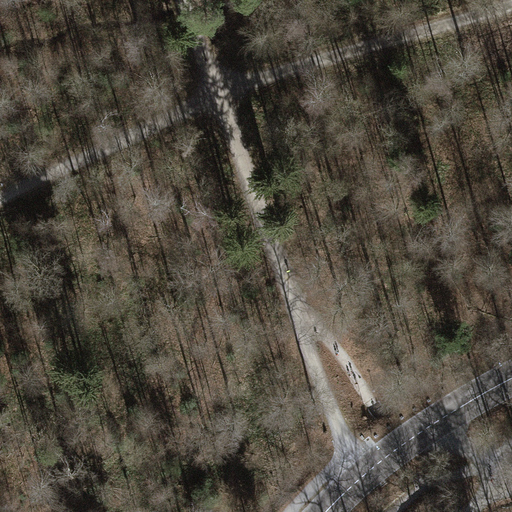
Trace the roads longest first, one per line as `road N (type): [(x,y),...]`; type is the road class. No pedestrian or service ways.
road 1 (track): [(292,302),(180,0)]
road 2 (track): [(511,6),(217,96)]
road 3 (track): [(0,199),(217,96)]
road 4 (secondary): [(326,511),(439,420),(511,379)]
road 5 (track): [(366,473),(317,377),(292,302)]
road 6 (track): [(292,302),(335,346),(379,417)]
